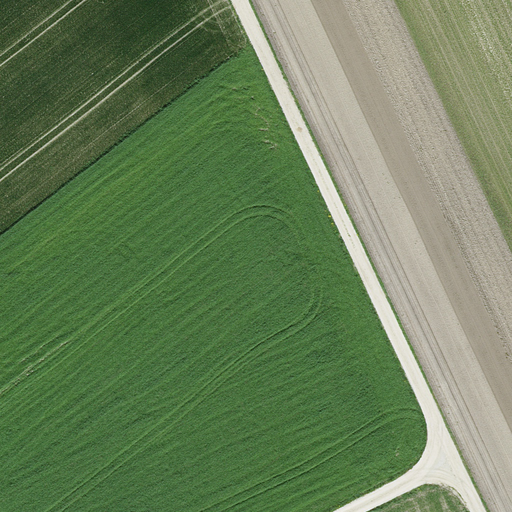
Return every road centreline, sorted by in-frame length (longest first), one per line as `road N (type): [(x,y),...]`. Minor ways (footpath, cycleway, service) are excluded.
road 1 (unclassified): [(243,0),(450,457)]
road 2 (track): [(450,457),(341,511)]
